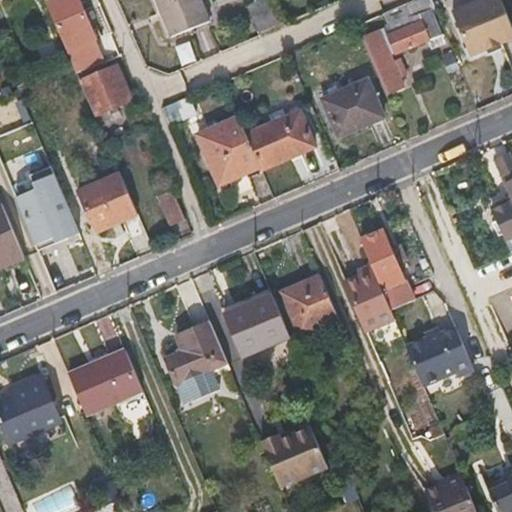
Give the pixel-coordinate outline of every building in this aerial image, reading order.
[(0,0),(0,22),(31,9),(27,0),(0,0)] [(42,0),(64,49),(93,36),(76,0),(42,0)] [(195,0),(150,0),(166,34),(204,18),(195,0)] [(256,0),(244,5),(255,31),(260,29),(278,21),(269,0),(256,0)] [(431,14),(434,13),(428,0),(417,0),(381,15),(387,31),(431,14)] [(511,31),(511,25),(500,0),(470,0),(449,9),(468,51),(511,31)] [(362,41),(384,95),(402,87),(398,76),(405,73),(400,62),(394,64),(392,60),(431,44),(434,51),(445,47),(431,14),(387,31),(362,41)] [(79,81),(92,111),(126,98),(114,67),(79,81)] [(322,102),(336,135),(380,115),(365,82),(322,102)] [(158,106),(166,124),(192,114),(184,96),(158,106)] [(247,135),(261,170),(311,148),(298,113),(247,135)] [(218,189),(261,170),(247,135),(240,118),(195,135),(218,189)] [(503,238),(511,234),(511,158),(509,153),(494,160),(511,198),(511,199),(491,209),(503,238)] [(37,249),(79,231),(50,165),(29,174),(35,188),(14,196),(37,249)] [(109,220),(137,209),(120,172),(76,190),(94,231),(110,225),(109,220)] [(171,225),(188,218),(175,188),(157,195),(171,225)] [(0,263),(23,255),(0,200),(0,263)] [(412,298),(381,228),(359,237),(368,257),(371,264),(389,308),(412,298)] [(371,264),(368,257),(353,264),(356,270),(371,264)] [(364,326),(392,314),(389,308),(371,264),(356,270),(342,277),(364,326)] [(330,297),(319,271),(281,287),(300,332),(338,315),(330,297)] [(290,331),(270,283),(222,304),(242,351),(290,331)] [(229,356),(211,315),(179,329),(185,343),(165,351),(184,397),(220,383),(211,364),(229,356)] [(428,335),(441,329),(439,324),(426,329),(428,335)] [(405,344),(422,383),(455,368),(457,373),(473,366),(455,325),(442,332),(441,329),(428,335),(405,344)] [(128,344),(68,371),(85,410),(145,384),(128,344)] [(0,390),(0,413),(11,438),(57,418),(36,372),(6,385),(7,388),(0,390)] [(262,437),(281,482),(326,463),(310,423),(282,434),(280,428),(262,436),(262,437)] [(435,475),(437,480),(459,471),(457,465),(435,475)] [(511,511),(511,466),(503,470),(504,473),(483,482),(495,511),(511,511)] [(434,511),(476,511),(459,471),(437,480),(424,485),(434,511)] [(345,497),(356,493),(350,478),(339,482),(345,497)] [(221,511),(217,501),(198,509),(199,511),(221,511)]
